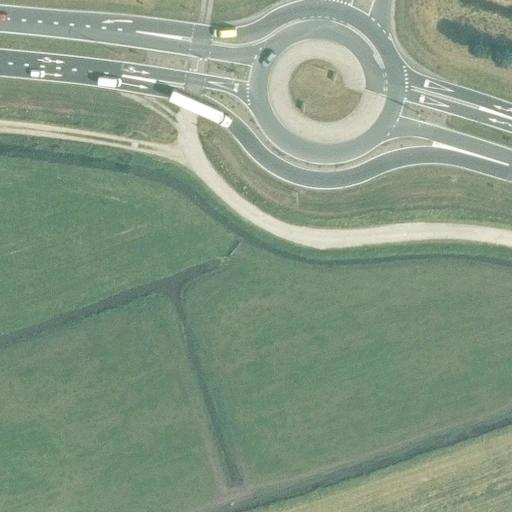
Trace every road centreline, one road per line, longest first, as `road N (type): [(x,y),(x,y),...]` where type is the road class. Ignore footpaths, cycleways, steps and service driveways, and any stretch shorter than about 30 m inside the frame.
road 1 (track): [(0,125),(181,155),(252,218),(300,236),(511,242)]
road 2 (primary): [(120,74),(203,103),(274,166),(310,180),(350,178),(424,155),(485,156)]
road 3 (primary): [(319,7),(236,35),(134,32)]
road 4 (primary): [(257,94),(281,138),(311,152),(354,147),(384,123)]
road 5 (track): [(181,155),(207,0)]
road 6 (primary): [(120,74),(257,94)]
road 7 (primary): [(266,55),(180,48),(134,32)]
road 8 (primary): [(134,32),(0,21)]
road 9 (primary): [(0,62),(120,74)]
